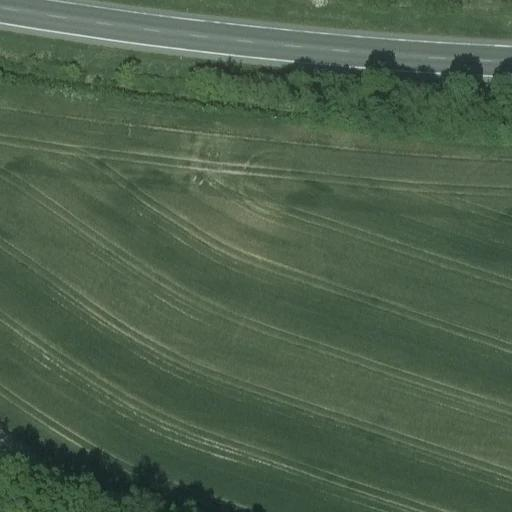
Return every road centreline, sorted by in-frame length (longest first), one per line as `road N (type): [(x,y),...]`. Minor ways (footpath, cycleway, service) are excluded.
road 1 (primary): [(511,61),(200,37),(0,9)]
road 2 (unclassified): [(0,449),(162,511)]
